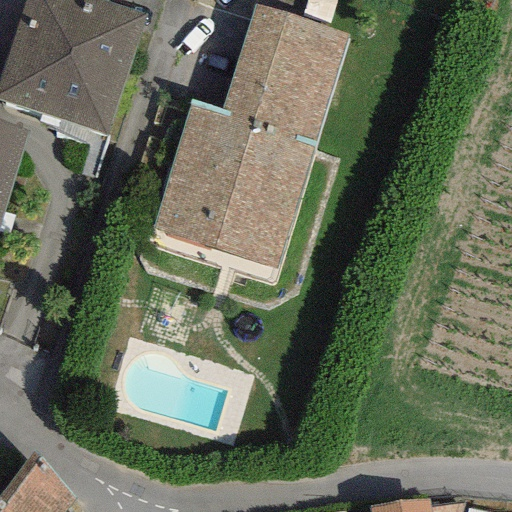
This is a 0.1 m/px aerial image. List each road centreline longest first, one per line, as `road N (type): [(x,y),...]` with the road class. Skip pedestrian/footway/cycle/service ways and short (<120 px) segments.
road 1 (unclassified): [(123,502),(214,503),(382,483),(511,484)]
road 2 (residential): [(123,502),(0,412)]
